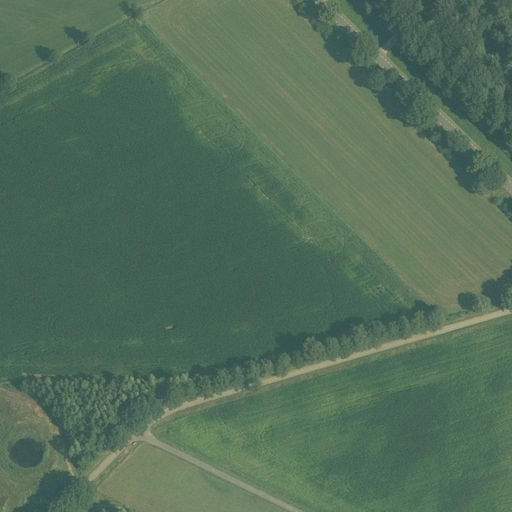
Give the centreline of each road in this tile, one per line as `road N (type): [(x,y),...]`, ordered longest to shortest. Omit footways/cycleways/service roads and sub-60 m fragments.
road 1 (unclassified): [(56,511),(138,431),(177,406),(511,309)]
road 2 (secondary): [(511,187),(321,0)]
